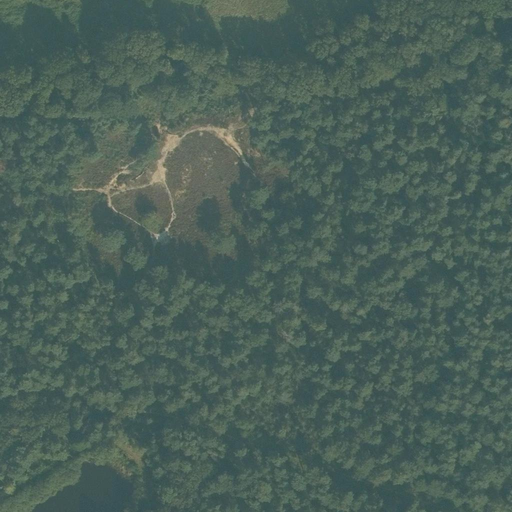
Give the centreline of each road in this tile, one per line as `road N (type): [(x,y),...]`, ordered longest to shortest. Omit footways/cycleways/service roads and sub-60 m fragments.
road 1 (track): [(0,88),(158,50),(211,52),(282,79),(369,89)]
road 2 (track): [(283,454),(369,89)]
road 3 (track): [(247,441),(149,413),(0,405)]
road 4 (track): [(451,511),(283,454)]
road 5 (track): [(369,89),(511,27)]
